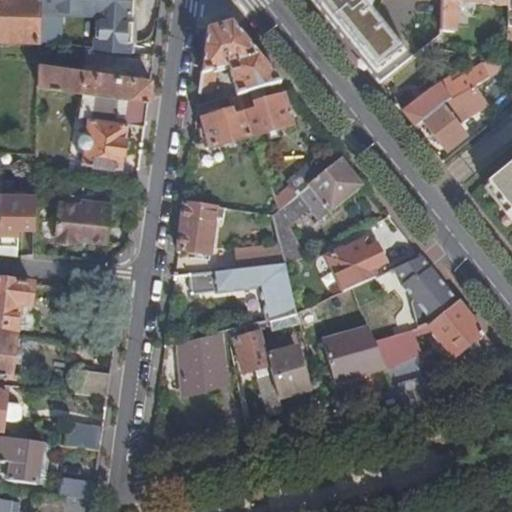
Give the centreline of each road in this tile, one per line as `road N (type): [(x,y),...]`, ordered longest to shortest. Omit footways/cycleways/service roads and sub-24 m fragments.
road 1 (residential): [(511,386),(116,501)]
road 2 (tertiary): [(511,309),(256,0)]
road 3 (residential): [(185,0),(155,283)]
road 4 (residential): [(155,283),(116,501)]
road 5 (residential): [(0,265),(155,283)]
